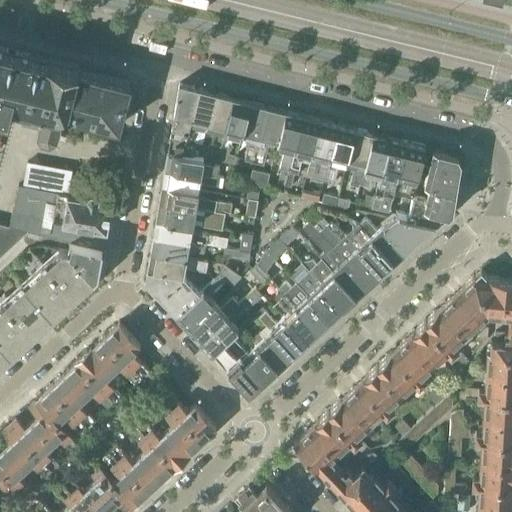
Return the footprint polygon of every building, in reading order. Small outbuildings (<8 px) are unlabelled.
[(21,52),(13,50),(3,47),(0,46),(0,107),(9,109),(10,104),(25,108),(22,120),(38,124),(38,126),(42,132),(43,133),(48,134),(49,134),(54,131),(60,110),(67,112),(79,115),(119,125),(119,123),(130,82),(77,69),(78,65),(50,58),(50,59),(21,52)] [(179,83),(173,119),(189,122),(197,87),(179,83)] [(189,122),(182,152),(203,155),(208,156),(211,149),(201,146),(202,144),(194,142),(198,124),(206,126),(214,91),(197,87),(189,122)] [(211,149),(208,156),(217,158),(232,96),(214,91),(206,126),(215,129),(212,140),(213,141),(211,149)] [(232,96),(217,158),(235,163),(237,155),(228,153),(233,134),(241,136),(250,100),(232,96)] [(250,100),(241,136),(249,138),(244,158),(254,161),(268,105),(250,100)] [(268,105),(254,161),(263,163),(268,142),(276,145),(285,110),(268,105)] [(285,110),(276,145),(284,147),(279,167),(281,168),(278,182),(285,183),(302,114),(285,110)] [(302,114),(285,183),(291,185),(294,171),(298,172),(301,158),(309,160),(319,118),(302,114)] [(319,118),(309,160),(318,162),(315,172),(325,174),(337,123),(319,118)] [(173,119),(168,149),(182,152),(189,122),(173,119)] [(325,174),(324,178),(333,181),(337,166),(346,166),(347,162),(356,127),(337,123),(325,174)] [(359,184),(360,182),(372,132),(356,127),(347,162),(354,164),(350,182),(359,184)] [(373,169),(381,171),(390,136),(372,132),(360,182),(369,185),(373,169)] [(388,209),(389,209),(407,141),(390,136),(381,171),(378,183),(386,184),(382,198),(374,196),(372,206),(388,210),(388,209)] [(406,177),(416,180),(425,145),(407,141),(389,209),(395,211),(398,200),(399,200),(399,199),(400,199),(406,177)] [(425,145),(416,180),(431,184),(440,149),(425,145)] [(168,149),(165,168),(217,177),(218,166),(202,163),(203,155),(182,152),(168,149)] [(440,149),(431,184),(455,189),(459,159),(460,159),(457,153),(440,149)] [(165,168),(162,184),(197,191),(199,182),(221,186),(222,178),(217,177),(165,168)] [(251,168),(250,175),(260,185),(265,186),(269,172),(251,168)] [(234,180),(247,183),(249,174),(236,171),(234,180)] [(416,180),(407,215),(436,222),(452,208),(455,189),(431,184),(416,180)] [(69,240),(73,241),(99,248),(100,249),(102,250),(106,228),(63,220),(67,192),(18,184),(18,185),(12,212),(10,223),(9,224),(28,228),(69,239),(69,240)] [(162,184),(159,201),(225,212),(230,213),(231,203),(196,196),(197,191),(162,184)] [(301,196),(318,200),(320,192),(303,187),(301,196)] [(87,196),(67,192),(63,220),(106,228),(106,226),(106,227),(111,200),(98,198),(98,195),(95,191),(91,191),(87,193),(87,196)] [(321,201),(336,205),(345,207),(348,205),(350,199),(323,192),(321,201)] [(371,205),(372,206),(374,196),(374,195),(366,193),(363,203),(371,205)] [(248,198),(245,215),(255,217),(258,199),(248,198)] [(159,201),(156,218),(192,224),(222,229),(225,212),(159,201)] [(386,218),(381,223),(407,249),(436,222),(407,215),(397,212),(397,213),(395,212),(390,215),(386,218)] [(323,215),(313,224),(317,229),(319,231),(326,225),(329,222),(323,215)] [(364,217),(360,221),(395,260),(407,249),(381,223),(376,228),(367,217),(364,217)] [(156,218),(153,234),(205,242),(224,246),(226,246),(227,237),(190,231),(192,224),(156,218)] [(319,255),(332,269),(357,296),(369,284),(319,231),(317,229),(313,224),(312,223),(309,220),(302,226),(324,250),(319,255)] [(345,233),(357,245),(356,246),(381,273),(395,260),(360,221),(359,220),(345,233)] [(0,253),(28,228),(9,224),(9,225),(0,222),(0,253)] [(292,225),(279,236),(286,244),(298,232),(292,225)] [(326,225),(319,231),(369,284),(381,273),(356,246),(357,245),(345,233),(339,238),(326,225)] [(239,248),(249,250),(252,234),(242,233),(239,248)] [(150,252),(202,260),(203,261),(203,259),(195,257),(186,256),(188,248),(203,251),(205,242),(153,234),(150,252)] [(279,236),(266,248),(274,257),(286,244),(279,236)] [(100,249),(99,248),(73,241),(71,251),(63,249),(47,264),(45,261),(37,268),(40,271),(0,308),(0,363),(98,273),(100,259),(99,258),(100,249)] [(249,250),(239,248),(226,246),(224,246),(222,254),(249,259),(249,250)] [(266,248),(257,262),(265,271),(274,257),(266,248)] [(28,249),(23,253),(31,262),(36,257),(28,249)] [(150,252),(148,269),(184,274),(183,274),(185,266),(201,269),(202,260),(150,252)] [(302,260),(301,261),(344,308),(357,296),(332,269),(326,274),(312,259),(302,260)] [(301,261),(288,274),(295,281),(331,320),(344,308),(301,261)] [(510,311),(509,328),(511,328),(511,262),(488,261),(481,267),(482,268),(482,269),(487,275),(511,277),(510,311)] [(176,312),(189,327),(216,301),(210,295),(227,279),(231,284),(241,276),(222,262),(218,272),(199,291),(176,312)] [(249,269),(262,283),(263,282),(269,276),(265,271),(257,262),(249,269)] [(489,310),(510,311),(511,277),(487,275),(482,269),(482,268),(481,267),(474,275),(485,315),(488,315),(489,310)] [(145,280),(176,312),(199,291),(184,274),(148,269),(145,280)] [(474,275),(450,297),(473,322),(476,319),(479,323),(481,321),(482,317),(485,315),(474,275)] [(278,286),(284,292),(319,330),(331,320),(295,281),(290,286),(284,280),(278,286)] [(212,351),(230,334),(238,326),(233,320),(261,293),(254,286),(237,302),(200,339),(212,351)] [(287,310),(281,315),(306,343),(319,330),(284,292),(277,298),(287,310)] [(189,327),(200,339),(237,302),(231,296),(220,306),(216,301),(189,327)] [(450,297),(425,320),(465,363),(468,359),(452,341),(460,333),(464,337),(472,330),(468,326),(473,322),(450,297)] [(255,313),(266,324),(293,354),(306,343),(281,315),(275,321),(265,309),(264,310),(261,307),(255,313)] [(425,320),(401,342),(424,367),(444,348),(462,367),(465,363),(425,320)] [(118,321),(104,334),(141,375),(148,368),(132,350),(139,343),(118,321)] [(251,338),(256,343),(279,367),(293,354),(266,324),(251,338)] [(474,336),(482,343),(487,337),(488,325),(485,325),(474,336)] [(491,339),(490,357),(511,358),(511,328),(509,328),(509,330),(505,329),(505,331),(495,330),(495,339),(491,339)] [(104,334),(91,346),(97,353),(112,369),(118,363),(135,380),(141,375),(104,334)] [(230,334),(212,351),(251,394),(264,381),(241,356),(233,347),(238,343),(230,334)] [(376,364),(400,390),(402,392),(413,382),(417,386),(427,378),(420,371),(424,367),(401,342),(376,364)] [(256,343),(241,356),(264,381),(279,367),(256,343)] [(76,359),(77,359),(114,399),(121,393),(105,375),(112,369),(97,353),(91,346),(90,345),(76,359)] [(460,387),(460,392),(511,394),(511,358),(490,357),(490,366),(484,366),(484,376),(489,377),(488,388),(460,387)] [(77,359),(63,372),(84,395),(91,388),(107,406),(114,399),(77,359)] [(376,364),(352,387),(375,412),(380,408),(386,415),(394,408),(388,401),(400,390),(376,364)] [(63,372),(49,385),(86,425),(94,418),(78,400),(84,395),(63,372)] [(49,385),(36,397),(57,419),(64,413),(80,431),(86,425),(49,385)] [(352,387),(328,409),(364,448),(367,445),(362,439),(362,438),(355,431),(375,412),(352,387)] [(428,394),(436,402),(436,403),(442,397),(443,396),(435,387),(428,394)] [(403,433),(399,438),(404,443),(411,443),(452,405),(453,396),(448,391),(443,396),(442,397),(436,403),(410,427),(403,433)] [(171,392),(163,399),(200,439),(215,425),(194,402),(187,409),(171,392)] [(488,399),(487,415),(511,416),(511,394),(460,392),(460,397),(488,399)] [(39,413),(31,420),(51,441),(58,435),(72,450),(79,443),(57,419),(36,397),(30,403),(39,413)] [(173,422),(167,428),(188,450),(200,439),(163,399),(157,404),(173,422)] [(451,454),(460,454),(461,436),(469,436),(470,412),(463,412),(464,404),(456,404),(450,410),(447,457),(451,457),(451,454)] [(328,409),(313,423),(336,449),(347,438),(360,452),(364,448),(328,409)] [(476,431),(475,438),(511,440),(511,416),(487,415),(486,432),(476,431)] [(16,416),(9,423),(51,469),(59,462),(45,447),(51,441),(31,420),(24,426),(16,416)] [(143,417),(136,424),(173,464),(174,464),(188,451),(188,450),(167,428),(160,434),(143,417)] [(395,425),(403,433),(410,427),(402,418),(395,425)] [(12,438),(4,445),(23,467),(31,460),(45,475),(51,469),(9,423),(3,428),(12,438)] [(294,440),(352,504),(378,480),(364,465),(368,461),(370,463),(377,456),(373,452),(358,457),(347,467),(346,465),(343,468),(330,454),(336,449),(313,423),(294,440)] [(146,447),(138,454),(159,477),(173,464),(136,424),(130,430),(146,447)] [(473,475),(473,481),(511,483),(511,440),(475,438),(475,442),(485,443),(483,476),(473,475)] [(116,442),(109,449),(146,489),(159,477),(138,454),(132,460),(116,442)] [(401,443),(396,449),(392,452),(399,460),(430,493),(436,488),(436,481),(401,443)] [(0,468),(2,471),(19,488),(24,494),(31,487),(17,472),(23,467),(4,445),(0,448),(0,468)] [(119,472),(112,478),(133,502),(146,489),(109,449),(102,455),(119,472)] [(97,477),(89,483),(109,505),(117,497),(126,507),(132,501),(132,502),(133,502),(112,478),(90,455),(83,462),(97,477)] [(455,461),(445,461),(444,478),(443,491),(443,493),(453,493),(453,492),(454,481),(455,461)] [(396,463),(390,468),(404,483),(410,477),(396,463)] [(0,468),(0,481),(12,494),(19,488),(2,471),(0,468)] [(70,474),(63,481),(91,511),(103,511),(109,505),(89,483),(83,489),(70,474)] [(352,504),(360,511),(390,511),(399,504),(388,492),(395,485),(388,477),(381,484),(378,480),(352,504)] [(69,502),(62,508),(65,511),(91,511),(63,481),(56,487),(69,502)] [(454,481),(453,492),(466,493),(467,482),(454,481)] [(511,511),(511,483),(473,481),(473,486),(482,487),(480,511),(511,511)] [(248,484),(241,491),(260,511),(293,511),(270,487),(260,496),(248,484)] [(245,510),(242,511),(260,511),(241,491),(234,497),(245,510)] [(423,505),(429,511),(443,511),(430,498),(423,505)] [(35,506),(40,511),(65,511),(62,508),(58,511),(53,511),(42,500),(35,506)]
